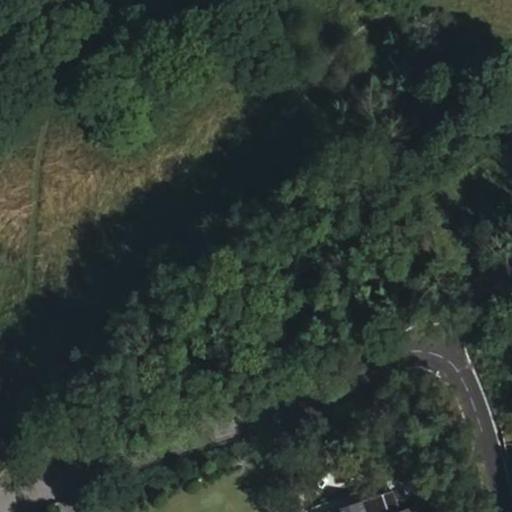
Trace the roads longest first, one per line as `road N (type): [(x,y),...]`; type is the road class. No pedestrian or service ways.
road 1 (track): [(54,482),(57,401),(93,347),(243,186),(342,45),(400,0)]
road 2 (residential): [(0,508),(99,462),(446,338)]
road 3 (residential): [(446,338),(492,511)]
